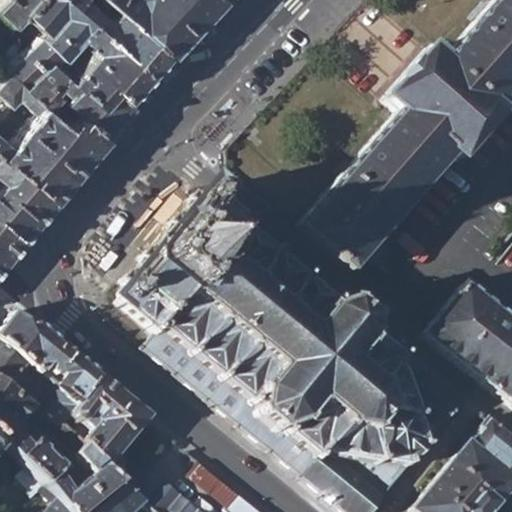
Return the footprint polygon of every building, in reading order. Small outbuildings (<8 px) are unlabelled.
[(0,0),(0,9),(12,21),(20,13),(30,0),(0,0)] [(57,58),(35,39),(1,73),(4,77),(21,93),(50,66),(91,104),(107,88),(121,100),(164,53),(115,10),(104,22),(80,0),(77,0),(70,8),(88,23),(76,37),(92,50),(72,74),(57,58)] [(30,0),(20,13),(41,33),(35,39),(57,58),(76,37),(88,23),(70,8),(77,0),(30,0)] [(216,0),(104,0),(115,10),(164,53),(166,53),(216,0)] [(488,109),(511,80),(511,0),(491,0),(439,60),(425,48),(422,48),(379,98),(379,101),(394,113),(291,231),(344,276),(357,261),(447,157),(452,161),(493,114),(488,109)] [(21,93),(42,111),(60,94),(66,100),(49,117),(60,126),(72,113),(100,137),(128,106),(121,100),(107,88),(91,104),(50,66),(21,93)] [(0,161),(45,203),(100,137),(72,113),(60,126),(49,117),(42,111),(21,93),(4,77),(0,80),(0,102),(7,109),(15,101),(32,117),(5,148),(0,143),(0,161)] [(0,230),(14,242),(45,203),(0,161),(0,230)] [(335,511),(367,511),(402,470),(406,470),(404,467),(408,467),(407,464),(417,451),(422,451),(421,447),(425,448),(423,444),(460,399),(425,371),(401,351),(399,354),(396,351),(392,356),(370,337),(374,333),(369,329),(365,333),(362,331),(363,322),(367,321),(365,315),(361,317),(346,304),(346,300),(340,300),(340,303),(333,306),(330,304),(333,300),(328,296),(325,300),(301,280),(304,275),(299,271),(296,276),(271,255),(275,251),(270,247),(267,251),(242,231),(246,226),(244,224),(245,223),(202,187),(190,201),(185,197),(180,203),(183,206),(170,222),(166,219),(161,226),(165,229),(142,256),(138,253),(133,259),(137,263),(123,280),(119,277),(114,282),(120,286),(108,300),(150,335),(138,349),(295,479),(335,511)] [(0,258),(14,242),(0,230),(0,258)] [(511,269),(511,241),(498,258),(511,269)] [(511,325),(459,283),(430,321),(418,336),(511,409),(511,325)] [(0,323),(0,351),(32,376),(38,365),(43,367),(40,374),(47,378),(50,373),(55,378),(47,388),(71,409),(95,378),(29,327),(24,330),(7,315),(0,323)] [(0,351),(0,385),(32,408),(58,427),(63,419),(71,409),(47,388),(32,376),(0,351)] [(146,420),(95,378),(71,409),(63,419),(70,425),(76,423),(84,432),(78,444),(104,470),(146,420)] [(0,445),(8,436),(12,432),(23,419),(28,413),(32,408),(0,385),(0,445)] [(99,511),(125,491),(104,470),(78,444),(58,427),(32,408),(28,413),(73,458),(88,475),(64,493),(55,477),(63,470),(32,441),(25,448),(8,436),(0,445),(0,448),(22,470),(42,488),(53,500),(65,511),(99,511)] [(408,511),(489,511),(511,484),(511,482),(511,481),(511,441),(484,418),(408,511)] [(23,419),(12,432),(16,436),(25,425),(23,419)] [(58,427),(78,444),(84,432),(76,423),(70,425),(63,419),(58,427)] [(182,474),(230,511),(258,511),(187,453),(179,464),(182,474)] [(160,455),(146,472),(156,479),(169,463),(160,455)] [(42,488),(22,470),(13,479),(30,498),(42,488)] [(146,472),(130,494),(143,506),(150,511),(195,511),(156,479),(146,472)] [(99,511),(136,511),(143,506),(130,494),(125,491),(99,511)] [(65,511),(53,500),(43,511),(65,511)]
